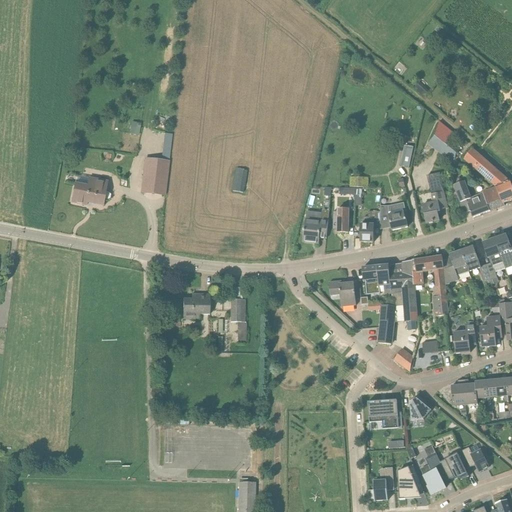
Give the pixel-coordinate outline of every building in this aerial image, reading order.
[(427,91),(422,86),(418,90),(423,95),(427,91)] [(133,123),(130,135),(138,136),(141,124),(133,123)] [(165,144),(173,144),(173,132),(165,132),(165,144)] [(406,149),(403,167),(409,169),(413,150),(406,149)] [(464,160),(496,189),(502,183),(498,179),(501,175),(491,166),(473,149),(464,160)] [(146,160),(143,192),(165,195),(168,162),(146,160)] [(249,170),(236,168),(232,192),(245,194),(249,170)] [(440,173),(427,175),(429,183),(442,180),(440,173)] [(496,189),(504,204),(511,200),(511,187),(509,182),(501,175),(498,179),(502,183),(496,189)] [(350,177),(350,187),(368,187),(369,178),(350,177)] [(75,185),(71,204),(86,207),(87,204),(103,207),(104,202),(106,203),(110,201),(111,196),(108,194),(105,193),(107,182),(89,179),(87,187),(75,185)] [(505,206),(504,204),(496,189),(471,199),(465,181),(454,185),(460,202),(464,214),(470,212),(472,218),(497,209),(497,208),(502,206),(502,207),(505,206)] [(444,192),(431,195),(430,195),(432,203),(422,205),(426,224),(439,221),(438,213),(440,212),(440,210),(447,209),(446,202),(444,192)] [(392,231),(408,228),(404,212),(406,211),(404,203),(389,206),(381,206),(380,212),(381,212),(381,225),(390,223),(392,231)] [(349,234),(349,224),(349,209),(338,209),(337,233),(340,233),(343,236),(346,234),(349,234)] [(361,243),(374,243),(374,241),(374,226),(380,226),(380,230),(381,230),(381,225),(381,212),(380,212),(368,212),(368,218),(365,218),(361,221),(361,225),(361,243)] [(307,216),(306,220),(305,230),(304,230),(303,242),(319,244),(319,238),(326,239),(328,220),(321,219),(322,217),(307,216)] [(511,251),(507,236),(495,240),(503,262),(506,269),(511,267),(511,254),(511,253),(511,251)] [(490,264),(485,266),(490,280),(497,278),(495,273),(506,269),(503,262),(495,240),(482,244),(487,259),(488,259),(490,264)] [(469,272),(479,269),(479,268),(481,267),(474,247),(462,251),(469,272)] [(455,273),(444,277),(444,286),(445,285),(459,280),(458,276),(469,272),(462,251),(449,256),(455,273)] [(412,261),(414,286),(423,285),(422,272),(435,271),(436,284),(436,287),(434,288),(434,297),(433,297),(435,316),(448,315),(445,285),(444,286),(444,277),(442,257),(413,261),(412,261)] [(389,266),(377,267),(379,287),(379,286),(384,286),(384,294),(392,294),(392,306),(396,307),(394,323),(405,323),(417,322),(414,286),(412,261),(403,263),(403,275),(389,276),(389,266)] [(484,283),(490,280),(485,266),(481,267),(481,268),(479,269),(484,283)] [(380,294),(379,287),(377,267),(362,268),(364,280),(365,280),(367,295),(380,294)] [(340,292),(341,307),(356,306),(354,283),(347,284),(347,282),(329,283),(330,293),(340,292)] [(195,300),(183,299),(183,320),(199,320),(199,315),(210,315),(210,295),(195,295),(195,300)] [(245,300),(232,300),(231,321),(245,322),(245,300)] [(369,310),(381,310),(381,302),(370,302),(369,310)] [(508,341),(511,340),(511,309),(511,303),(499,304),(500,317),(501,325),(506,325),(508,341)] [(378,344),(391,345),(394,323),(396,307),(392,306),(381,305),(378,344)] [(480,329),(482,348),(497,347),(495,335),(501,334),(502,334),(501,325),(500,317),(486,318),(487,328),(480,329)] [(238,322),(238,333),(238,341),(246,341),(246,322),(238,322)] [(454,333),(456,354),(471,353),(470,346),(476,345),(475,324),(467,325),(468,332),(454,333)] [(437,342),(430,343),(431,353),(438,353),(437,342)] [(403,349),(401,353),(395,361),(409,372),(413,357),(403,349)] [(463,381),(465,406),(477,405),(475,383),(475,385),(470,385),(470,383),(468,381),(468,380),(463,381)] [(497,398),(507,397),(506,380),(496,381),(497,398)] [(465,406),(463,381),(458,381),(458,382),(456,384),(457,387),(451,387),(453,407),(465,406)] [(488,407),(489,413),(492,413),(491,407),(494,406),(493,398),(497,398),(496,381),(485,382),(487,399),(488,407)] [(485,382),(475,383),(477,405),(478,405),(477,400),(487,399),(485,382)] [(412,422),(424,420),(431,411),(417,399),(413,401),(410,403),(412,422)] [(369,424),(371,423),(384,423),(384,429),(396,428),(402,427),(401,411),(398,412),(397,401),(381,402),(368,403),(369,424)] [(407,450),(411,460),(416,458),(412,448),(407,450)] [(469,448),(462,452),(470,468),(475,466),(479,473),(489,468),(481,451),(472,455),(469,448)] [(427,487),(432,496),(447,488),(441,477),(446,475),(440,463),(436,454),(425,459),(432,472),(423,477),(428,486),(427,487)] [(461,481),(469,477),(458,454),(445,460),(440,463),(446,475),(449,480),(454,478),(455,481),(460,479),(461,481)] [(405,495),(407,494),(410,500),(425,494),(413,466),(398,472),(400,500),(405,500),(405,495)] [(385,469),(380,470),(381,482),(374,482),(375,502),(388,501),(387,491),(394,491),(393,469),(385,469)] [(237,482),(236,511),(255,511),(256,484),(237,482)] [(497,511),(510,511),(507,500),(495,504),(497,511)]
